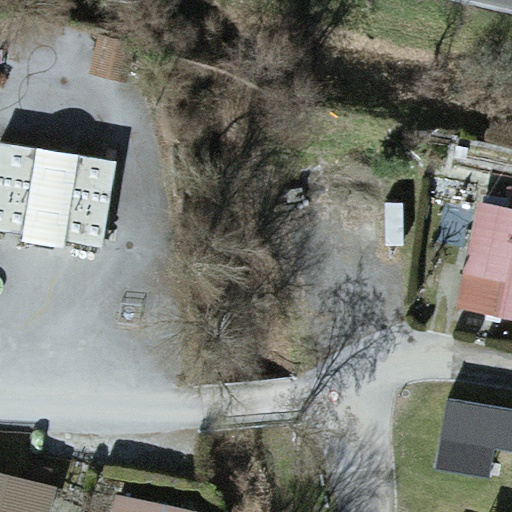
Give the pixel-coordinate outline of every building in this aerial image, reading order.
[(0,226),(106,243),(120,151),(3,132),(0,154),(0,226)] [(511,311),(511,198),(477,193),(460,304),(511,311)] [(490,471),(495,438),(511,440),(511,399),(450,389),(437,462),(490,471)] [(0,461),(0,504),(27,511),(53,511),(63,479),(0,461)] [(112,511),(227,511),(228,509),(117,488),(112,511)]
